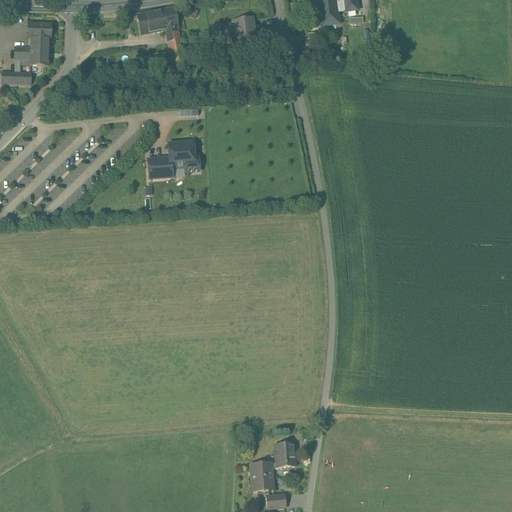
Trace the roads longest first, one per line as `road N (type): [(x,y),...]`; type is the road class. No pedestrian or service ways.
road 1 (unclassified): [(308,511),(331,287),(317,173),(277,0)]
road 2 (unclassified): [(0,144),(67,74),(74,7)]
